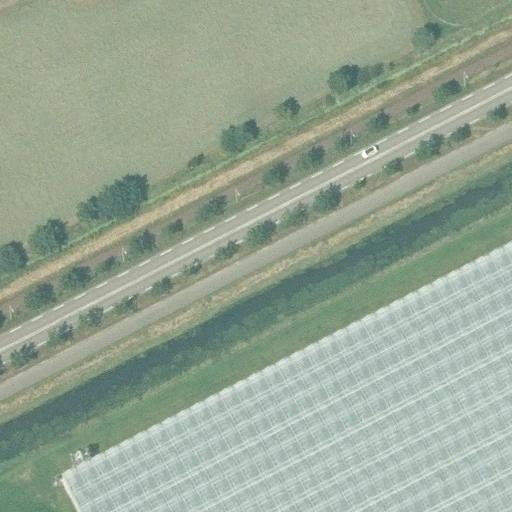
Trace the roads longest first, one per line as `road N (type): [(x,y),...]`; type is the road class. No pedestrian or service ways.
road 1 (unclassified): [(511,131),(0,393)]
road 2 (tertiary): [(0,354),(511,92)]
